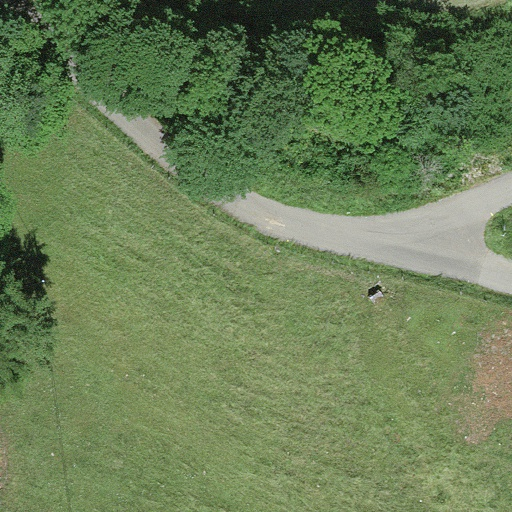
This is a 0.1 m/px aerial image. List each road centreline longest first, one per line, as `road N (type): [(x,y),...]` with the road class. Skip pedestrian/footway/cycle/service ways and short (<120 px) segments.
road 1 (track): [(511,197),(416,229),(317,236),(511,287)]
road 2 (unclassified): [(4,0),(225,197),(317,236)]
